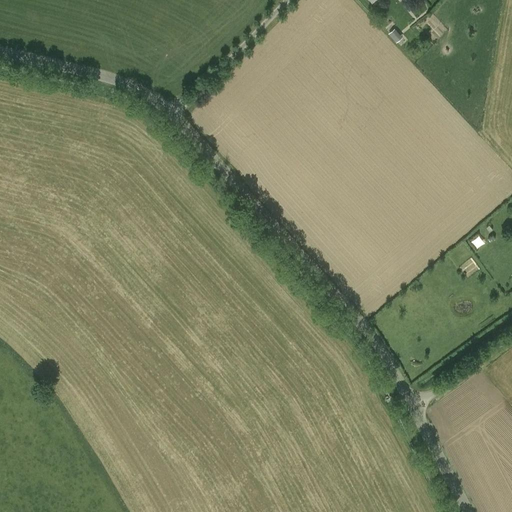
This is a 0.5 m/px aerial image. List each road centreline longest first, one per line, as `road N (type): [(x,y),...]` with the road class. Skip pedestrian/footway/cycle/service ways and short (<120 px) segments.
road 1 (unclassified): [(411,404),(360,319),(154,99),(0,50)]
road 2 (unclassified): [(468,511),(411,404)]
road 3 (unclassified): [(411,404),(511,337)]
